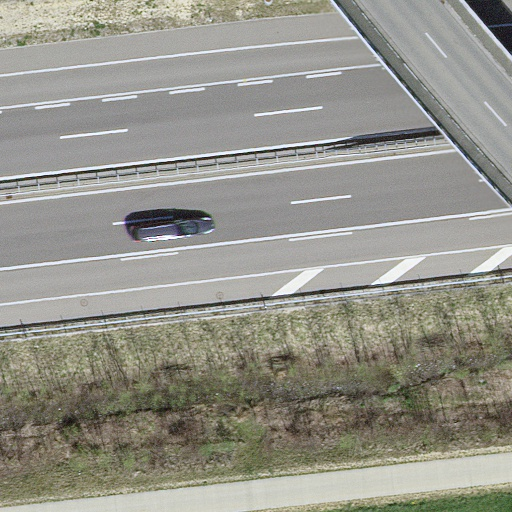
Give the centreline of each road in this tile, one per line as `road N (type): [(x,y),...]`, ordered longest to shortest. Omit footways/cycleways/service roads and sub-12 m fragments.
road 1 (motorway): [(0,237),(511,176)]
road 2 (motorway): [(511,83),(0,143)]
road 3 (track): [(107,511),(511,465)]
road 4 (secondary): [(511,139),(397,0)]
